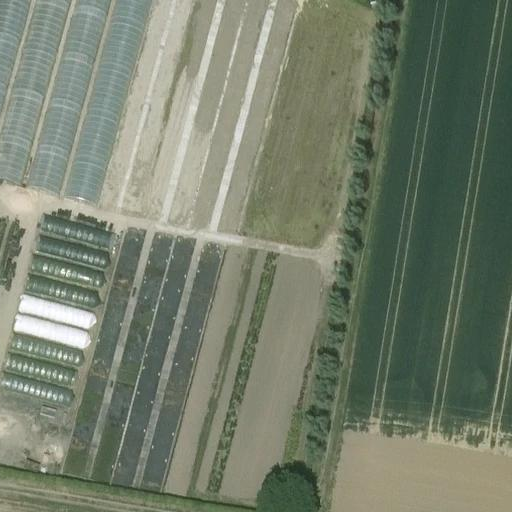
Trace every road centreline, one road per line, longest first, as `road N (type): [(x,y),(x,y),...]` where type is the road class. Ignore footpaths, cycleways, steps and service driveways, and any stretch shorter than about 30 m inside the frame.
road 1 (track): [(323,511),(407,0)]
road 2 (track): [(0,482),(174,511)]
